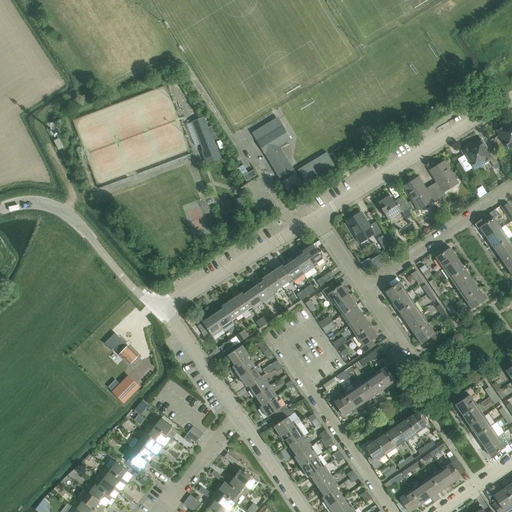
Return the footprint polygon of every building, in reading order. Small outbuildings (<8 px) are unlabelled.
[(204,118),(192,122),(203,152),(202,152),(206,163),(220,158),(216,147),(215,147),(212,140),(217,138),(212,127),(208,128),(204,118)] [(511,120),(497,130),(508,148),(511,145),(511,120)] [(257,142),(279,177),(280,178),(293,170),(279,147),(291,140),(282,126),(257,142)] [(58,150),(63,147),(59,138),(54,141),(58,150)] [(494,138),(489,141),(494,149),(499,146),(494,138)] [(465,155),(458,159),(466,172),(473,168),(474,169),(489,159),(493,166),(501,161),(492,146),(487,149),(481,140),(462,151),(465,155)] [(304,183),(304,184),(335,165),(335,164),(327,151),(296,169),(304,183)] [(437,182),(431,186),(439,198),(445,195),(443,191),(457,183),(444,162),(430,171),(437,182)] [(243,165),(238,168),(243,176),(246,181),(256,175),(253,170),(248,173),(243,165)] [(295,174),(280,184),(286,193),(301,184),(295,175),(295,174)] [(433,202),(439,198),(431,186),(425,189),(418,178),(404,187),(418,209),(432,200),(433,202)] [(482,186),(475,191),(479,198),(486,193),(482,186)] [(412,215),(408,208),(412,205),(410,201),(406,204),(401,196),(393,201),(390,195),(378,202),(382,208),(381,209),(388,220),(401,212),(406,219),(412,215)] [(511,221),(511,220),(511,209),(510,206),(508,204),(502,208),(511,221)] [(375,236),(381,233),(375,222),(369,226),(361,213),(347,221),(360,242),(374,234),(375,236)] [(478,229),(480,228),(487,238),(501,228),(494,217),(491,219),(488,215),(471,226),(474,231),(477,228),(478,229)] [(487,238),(494,248),(508,238),(501,228),(487,238)] [(384,250),(389,247),(383,236),(377,239),(384,250)] [(494,248),(501,258),(511,250),(511,243),(508,238),(494,248)] [(312,265),(322,258),(313,244),(302,251),(303,254),(304,253),(312,265)] [(436,257),(443,267),(457,258),(450,248),(444,252),(441,248),(433,254),(436,257)] [(511,250),(501,258),(508,269),(511,265),(511,250)] [(294,260),(303,274),(313,267),(312,265),(304,253),(303,254),(294,260)] [(369,259),(362,263),(366,270),(372,267),(374,270),(385,263),(380,255),(370,261),(369,259)] [(443,267),(450,278),(464,269),(457,258),(443,267)] [(292,279),(291,279),(293,281),(303,274),(294,260),(284,267),(292,279)] [(272,272),(282,286),(291,279),(292,279),(284,267),(283,265),(272,272)] [(419,269),(426,279),(432,275),(425,265),(419,269)] [(450,278),(451,279),(457,288),(471,279),(464,269),(450,278)] [(331,271),(321,278),(325,284),(335,277),(331,271)] [(418,285),(419,284),(423,281),(416,271),(411,274),(418,285)] [(272,293),(282,286),(272,272),(262,279),(263,281),(264,281),(272,293)] [(317,281),(321,287),(325,284),(321,278),(317,281)] [(457,288),(464,299),(478,289),(471,279),(457,288)] [(429,283),(434,290),(438,287),(433,280),(429,283)] [(254,288),(263,301),(273,294),(272,293),(264,281),(263,281),(254,288)] [(422,287),(427,294),(430,291),(423,281),(419,284),(422,287)] [(386,292),(392,302),(407,292),(400,282),(386,292)] [(322,291),(326,297),(332,306),(349,295),(342,285),(336,288),(333,283),(322,291)] [(434,290),(439,297),(443,294),(438,287),(434,290)] [(252,307),(251,307),(252,309),(263,301),(254,288),(244,295),(243,295),(252,307)] [(485,299),(478,289),(464,299),(471,309),(485,299)] [(432,301),(435,299),(430,291),(427,294),(432,301)] [(241,314),(251,307),(252,307),(243,295),(244,295),(242,292),(232,300),(241,314)] [(297,295),(300,301),(305,298),(301,292),(297,295)] [(392,302),(400,313),(414,303),(407,292),(392,302)] [(349,295),(332,306),(332,307),(335,305),(341,315),(356,305),(349,295)] [(231,321),(232,320),(241,314),(232,300),(221,307),(223,309),(231,321)] [(443,303),(448,310),(452,307),(447,300),(443,303)] [(306,305),(311,312),(316,308),(312,301),(306,305)] [(400,313),(407,323),(421,313),(414,303),(400,313)] [(341,315),(348,325),(363,315),(356,305),(341,315)] [(436,307),(441,314),(444,312),(439,305),(436,307)] [(276,309),(280,314),(285,312),(281,306),(276,309)] [(448,310),(453,317),(456,314),(452,307),(448,310)] [(213,315),(223,329),(233,322),(232,320),(231,321),(223,309),(213,315)] [(445,321),(449,319),(444,312),(441,314),(445,321)] [(407,323),(414,333),(428,323),(421,313),(407,323)] [(212,336),(223,329),(213,315),(203,323),(212,336)] [(348,325),(356,336),(370,326),(363,315),(348,325)] [(328,316),(318,323),(322,329),(332,321),(328,316)] [(264,317),(260,319),(264,325),(268,323),(271,320),(269,317),(266,320),(264,317)] [(256,322),(260,328),(264,325),(260,319),(256,322)] [(332,321),(322,329),(325,334),(336,327),(332,321)] [(421,343),(427,340),(430,345),(440,338),(437,332),(435,333),(428,323),(414,333),(421,343)] [(360,347),(364,353),(375,345),(371,340),(377,336),(370,326),(356,336),(362,345),(360,347)] [(130,364),(138,357),(115,333),(104,344),(111,351),(114,348),(130,364)] [(236,336),(240,342),(244,339),(240,333),(236,336)] [(342,336),(332,343),(336,349),(346,342),(342,336)] [(220,347),(224,353),(234,346),(230,340),(220,347)] [(228,355),(235,365),(247,357),(247,358),(249,356),(242,345),(228,355)] [(343,346),(338,349),(342,355),(347,352),(343,346)] [(374,350),(364,357),(367,362),(378,355),(374,350)] [(233,366),(240,377),(254,367),(247,358),(247,357),(235,365),(233,366)] [(362,366),(367,362),(364,357),(359,361),(362,366)] [(270,367),(272,369),(279,364),(277,360),(271,364),(272,365),(270,367)] [(350,366),(344,371),(346,375),(353,370),(350,366)] [(247,387),(249,386),(249,385),(261,377),(260,377),(254,367),(240,377),(247,387)] [(375,374),(385,388),(396,381),(386,367),(375,374)] [(344,371),(336,376),(339,380),(346,375),(344,371)] [(365,381),(375,395),(385,388),(375,374),(365,381)] [(249,385),(249,386),(255,396),(269,386),(262,375),(260,377),(261,377),(249,385)] [(128,376),(113,392),(123,402),(139,387),(128,376)] [(333,378),(323,385),(326,390),(336,383),(333,378)] [(288,389),(294,385),(291,381),(285,385),(288,389)] [(355,388),(365,402),(375,395),(365,381),(355,388)] [(492,385),(497,393),(501,390),(496,383),(492,385)] [(255,396),(262,405),(274,397),(274,398),(276,396),(269,386),(255,396)] [(345,395),(354,409),(365,402),(355,388),(345,395)] [(485,390),(490,398),(494,395),(489,388),(485,390)] [(497,393),(502,400),(506,397),(501,390),(497,393)] [(344,416),(354,409),(345,395),(334,402),(344,416)] [(494,405),(498,402),(494,395),(490,398),(494,405)] [(456,406),(463,416),(477,406),(470,396),(456,406)] [(273,413),(276,418),(288,410),(285,404),(281,407),(274,398),(274,397),(262,405),(260,406),(268,417),(273,413)] [(143,400),(140,405),(142,406),(146,409),(149,405),(146,403),(143,400)] [(463,416),(470,426),(484,416),(477,406),(463,416)] [(499,411),(503,418),(508,415),(503,408),(499,411)] [(281,437),(283,436),(283,435),(295,427),(294,427),(288,417),(292,415),(288,410),(276,418),(279,423),(274,426),(281,437)] [(407,419),(416,434),(427,426),(417,412),(407,419)] [(141,424),(145,419),(139,414),(135,419),(141,424)] [(508,425),(511,422),(511,421),(508,415),(503,418),(508,425)] [(470,426),(477,436),(491,426),(484,416),(470,426)] [(155,428),(171,440),(178,432),(161,419),(155,428)] [(396,426),(406,441),(416,434),(407,419),(396,426)] [(283,435),(283,436),(290,445),(304,436),(300,430),(303,428),(300,423),(294,427),(295,427),(283,435)] [(386,433),(396,448),(406,441),(396,426),(386,433)] [(477,436),(484,447),(498,437),(491,426),(477,436)] [(190,432),(200,439),(203,434),(193,427),(190,432)] [(146,434),(162,446),(163,446),(165,448),(171,440),(155,428),(149,435),(146,434)] [(191,440),(196,444),(200,439),(190,432),(184,439),(189,443),(191,440)] [(376,440),(386,455),(396,448),(386,433),(376,440)] [(140,442),(156,455),(162,446),(146,434),(140,442)] [(290,445),(296,455),(297,455),(308,448),(311,446),(304,436),(290,445)] [(505,447),(498,437),(484,447),(491,457),(505,447)] [(365,448),(371,456),(367,459),(375,470),(382,466),(378,460),(386,455),(376,440),(365,448)] [(134,450),(149,462),(155,454),(156,455),(140,442),(134,450)] [(432,442),(425,446),(428,450),(435,445),(432,442)] [(418,451),(421,455),(428,450),(425,446),(418,451)] [(294,457),(301,467),(315,457),(308,448),(297,455),(296,455),(294,457)] [(437,449),(430,453),(433,457),(440,452),(437,449)] [(145,471),(143,470),(149,462),(134,450),(128,458),(129,459),(126,463),(141,475),(145,471)] [(235,466),(239,462),(227,453),(224,458),(235,466)] [(426,462),(429,460),(432,464),(435,461),(432,457),(433,457),(430,453),(423,458),(426,462)] [(315,457),(301,467),(309,477),(311,476),(310,476),(322,468),(324,466),(318,456),(315,458),(315,457)] [(412,456),(405,460),(407,464),(414,459),(412,456)] [(398,465),(400,469),(407,464),(405,460),(398,465)] [(417,462),(409,467),(412,471),(419,466),(417,462)] [(441,469),(451,484),(462,477),(452,462),(441,469)] [(110,471),(127,484),(133,475),(117,463),(110,471)] [(310,476),(311,476),(317,486),(331,476),(324,466),(322,468),(310,476)] [(383,473),(387,478),(397,471),(394,466),(383,473)] [(409,467),(403,472),(405,476),(412,471),(409,467)] [(235,477),(250,488),(256,480),(241,468),(235,477)] [(431,477),(441,491),(451,484),(441,469),(431,477)] [(104,479),(120,492),(127,484),(110,471),(104,479)] [(399,474),(384,485),(387,490),(392,486),(403,479),(399,474)] [(317,486),(324,496),(336,488),(339,487),(331,476),(317,486)] [(225,482),(244,496),(250,488),(235,477),(229,485),(225,482)] [(421,484),(430,498),(441,491),(431,477),(421,484)] [(96,486),(114,500),(120,492),(104,479),(98,487),(96,485),(96,486)] [(219,490),(235,503),(241,495),(244,497),(244,496),(225,482),(219,490)] [(410,491),(420,505),(430,498),(421,484),(410,491)] [(89,494),(106,507),(112,499),(114,500),(96,486),(89,494)] [(322,497),(329,507),(343,498),(336,488),(324,496),(322,497)] [(511,504),(511,499),(505,489),(494,496),(498,502),(493,505),(497,511),(505,511),(505,510),(511,504)] [(212,499),(230,511),(229,511),(235,503),(219,490),(212,499)] [(78,498),(96,511),(101,511),(106,507),(89,494),(84,491),(78,498)] [(410,511),(420,505),(410,491),(400,498),(410,511)] [(187,500),(197,507),(200,503),(190,495),(187,500)] [(77,510),(79,511),(96,511),(78,498),(78,499),(83,502),(77,510)] [(332,511),(343,511),(350,508),(349,508),(343,498),(329,507),(332,511)] [(230,511),(212,499),(215,501),(209,509),(210,510),(208,511),(230,511)] [(38,511),(48,511),(50,510),(47,507),(49,505),(43,500),(36,510),(38,511)] [(184,504),(190,510),(194,511),(197,507),(187,500),(184,504)] [(253,503),(247,511),(248,511),(255,511),(259,507),(253,503)]
